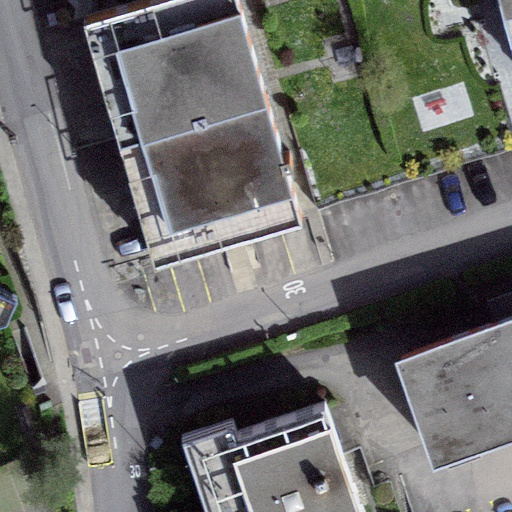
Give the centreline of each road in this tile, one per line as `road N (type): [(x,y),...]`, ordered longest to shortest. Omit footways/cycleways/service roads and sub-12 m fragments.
road 1 (residential): [(99,365),(511,229)]
road 2 (residential): [(99,365),(0,19)]
road 3 (residential): [(118,511),(99,365)]
